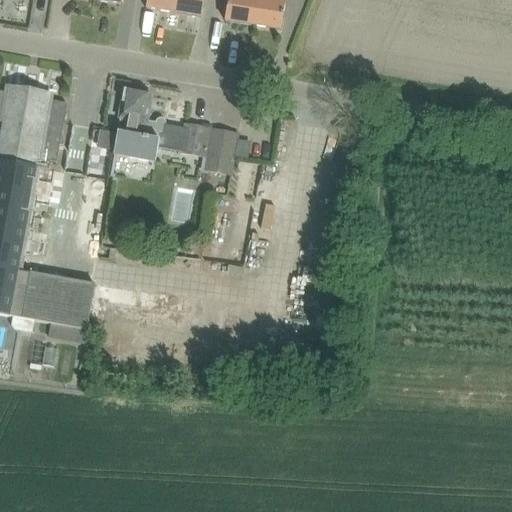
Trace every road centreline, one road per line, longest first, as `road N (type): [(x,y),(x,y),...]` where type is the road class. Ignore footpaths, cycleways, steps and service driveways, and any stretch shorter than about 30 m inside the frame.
road 1 (unknown): [(305,89),(271,253),(252,274),(214,279),(92,265)]
road 2 (residential): [(0,37),(333,93)]
road 3 (unclassified): [(333,93),(511,124)]
